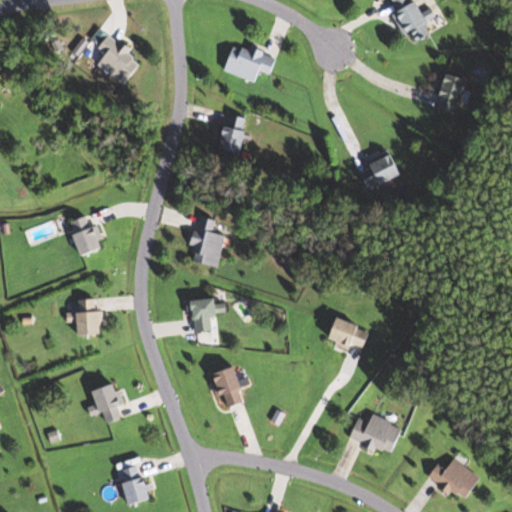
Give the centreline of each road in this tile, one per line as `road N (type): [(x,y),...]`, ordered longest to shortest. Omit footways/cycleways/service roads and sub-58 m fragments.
road 1 (residential): [(181,0),(181,107),(143,271),(152,333),(208,511)]
road 2 (residential): [(11,0),(313,20),(341,42)]
road 3 (residential): [(401,511),(353,483),(288,460),(197,458)]
